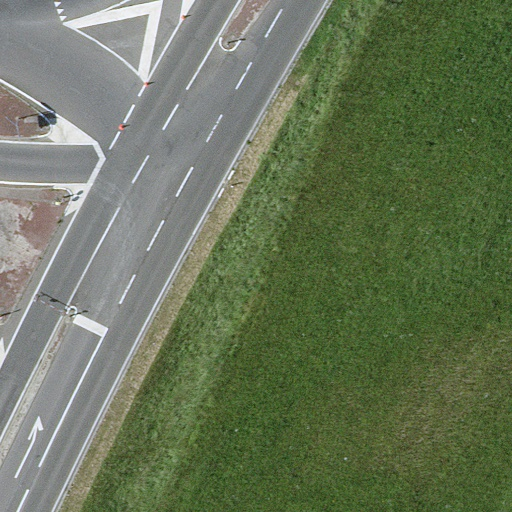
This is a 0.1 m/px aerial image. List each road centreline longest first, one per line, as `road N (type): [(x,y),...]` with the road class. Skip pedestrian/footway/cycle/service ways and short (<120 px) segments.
road 1 (primary): [(0,495),(165,167)]
road 2 (secondary): [(165,167),(108,90),(66,57),(0,33)]
road 3 (primary): [(165,167),(260,0)]
road 4 (secondary): [(0,160),(165,167)]
